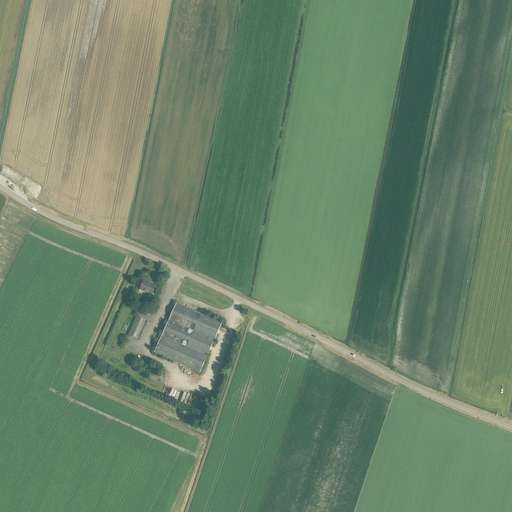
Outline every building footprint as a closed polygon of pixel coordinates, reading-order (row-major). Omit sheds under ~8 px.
[(152,295),(155,286),(143,281),(140,289),(152,295)] [(200,373),(222,323),(176,303),(154,353),(200,373)] [(137,340),(146,321),(136,316),(128,335),(137,340)] [(178,391),(175,398),(181,400),(183,393),(178,391)] [(184,401),(200,409),(203,403),(198,400),(200,396),(192,392),(190,396),(187,395),(184,401)]
